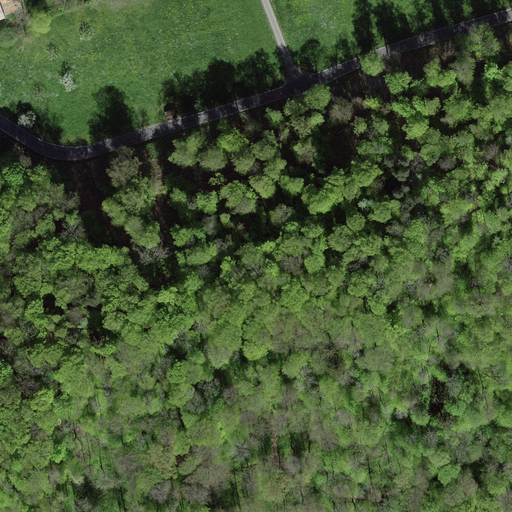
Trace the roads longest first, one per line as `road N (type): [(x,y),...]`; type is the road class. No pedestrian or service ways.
road 1 (track): [(511,445),(407,491),(334,499),(302,484),(271,430),(240,308)]
road 2 (tertiary): [(0,121),(41,150),(73,154),(116,148),(298,85)]
road 3 (tertiary): [(298,85),(511,14)]
